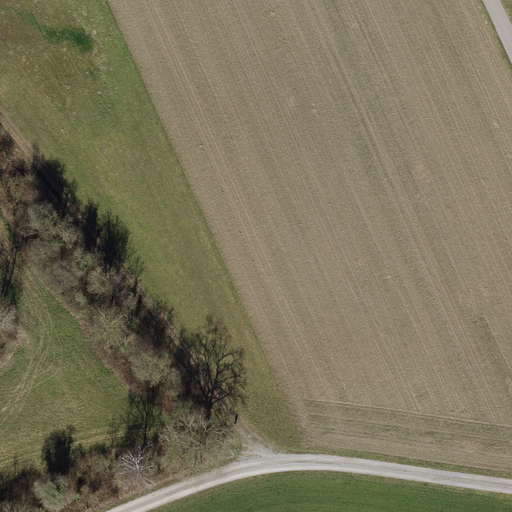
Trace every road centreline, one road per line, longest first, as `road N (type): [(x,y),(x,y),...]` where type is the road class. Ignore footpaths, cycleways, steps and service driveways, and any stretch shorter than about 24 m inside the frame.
road 1 (track): [(0,117),(241,422),(298,461)]
road 2 (track): [(511,484),(298,461),(229,470),(126,511)]
